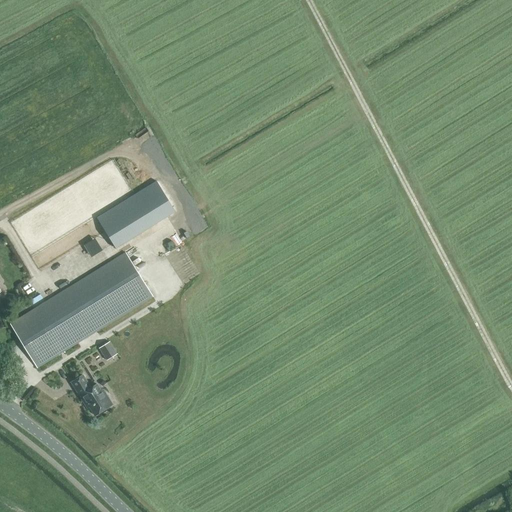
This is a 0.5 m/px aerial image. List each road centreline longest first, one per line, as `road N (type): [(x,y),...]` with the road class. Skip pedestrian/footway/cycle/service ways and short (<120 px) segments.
road 1 (track): [(511,387),(363,108)]
road 2 (track): [(363,108),(141,250)]
road 3 (tertiary): [(124,511),(0,405)]
road 4 (track): [(363,108),(307,0)]
